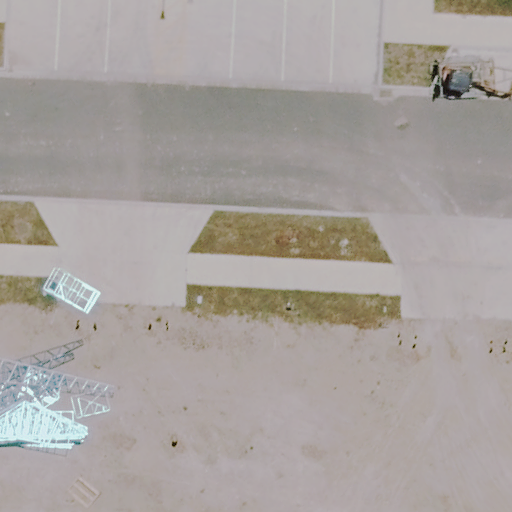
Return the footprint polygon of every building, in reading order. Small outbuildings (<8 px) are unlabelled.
[(0,0),(0,101),(68,106),(75,0),(0,0)] [(272,0),(121,0),(118,78),(268,85),(272,0)] [(272,0),(268,85),(265,129),(451,138),(458,0),(272,0)] [(511,0),(473,0),(467,102),(511,219),(511,0)] [(100,441),(30,433),(24,489),(12,488),(9,511),(207,511),(208,499),(185,497),(195,401),(105,391),(100,441)] [(473,495),(478,412),(392,407),(387,490),(473,495)] [(328,511),(208,499),(207,511),(328,511)]
